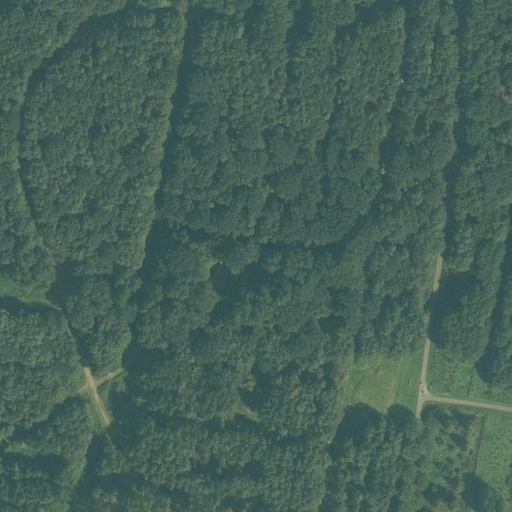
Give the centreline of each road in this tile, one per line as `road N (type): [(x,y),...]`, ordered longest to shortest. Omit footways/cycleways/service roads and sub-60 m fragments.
road 1 (track): [(0,443),(511,110)]
road 2 (track): [(160,511),(90,385),(18,145),(22,96),(36,63),(70,33),(132,0)]
